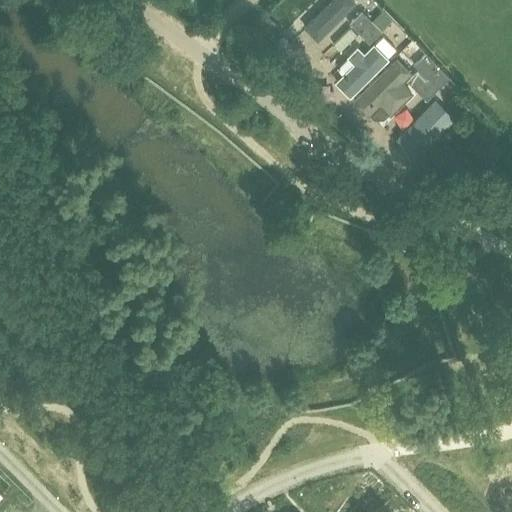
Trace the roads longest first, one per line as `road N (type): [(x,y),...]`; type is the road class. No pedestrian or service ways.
road 1 (unclassified): [(511,254),(459,229),(121,0)]
road 2 (residential): [(226,511),(296,476),(375,453),(432,511)]
